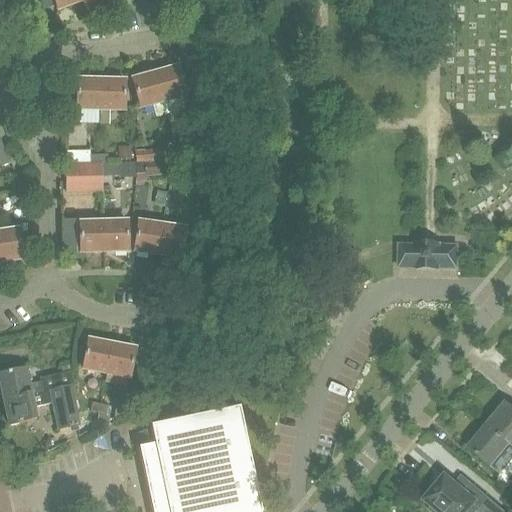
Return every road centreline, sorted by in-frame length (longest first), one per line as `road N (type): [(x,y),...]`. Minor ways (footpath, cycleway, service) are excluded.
road 1 (residential): [(324,511),(511,283)]
road 2 (residential): [(44,277),(50,251),(40,56)]
road 3 (residential): [(166,324),(92,308),(44,277)]
road 4 (residential): [(40,56),(171,38)]
